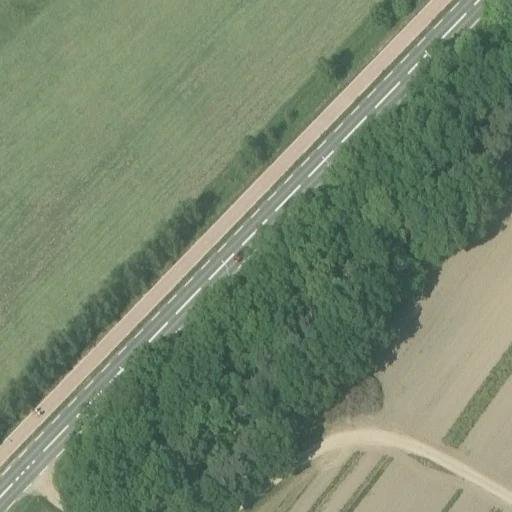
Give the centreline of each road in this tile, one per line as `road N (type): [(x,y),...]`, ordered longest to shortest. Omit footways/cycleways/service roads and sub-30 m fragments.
road 1 (secondary): [(0,498),(480,0)]
road 2 (track): [(511,501),(434,456),(347,437),(313,450),(229,511)]
